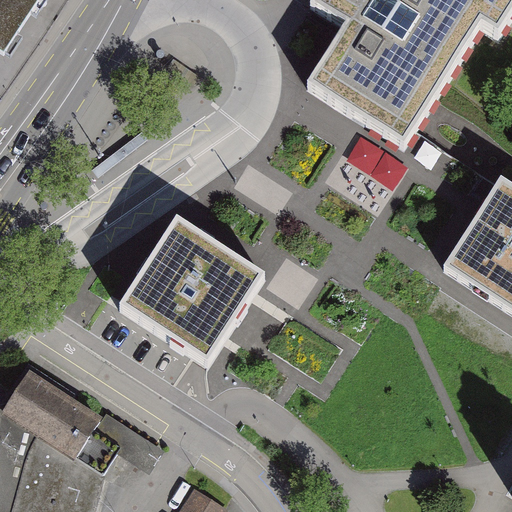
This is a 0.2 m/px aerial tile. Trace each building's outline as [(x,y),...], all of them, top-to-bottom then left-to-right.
[(0,0),(0,54),(9,60),(21,42),(17,40),(31,19),(38,24),(53,0),(0,0)] [(307,92),(405,155),(481,38),(498,49),(511,26),(511,0),(319,0),(314,9),(347,31),(307,92)] [(174,64),(168,72),(194,90),(200,82),(174,64)] [(143,133),(91,170),(97,179),(149,141),(143,133)] [(511,189),(503,183),(447,274),(511,314),(511,189)] [(431,253),(457,213),(419,188),(393,227),(431,253)] [(177,226),(119,314),(209,371),(266,283),(177,226)] [(229,511),(194,490),(180,511),(229,511)]
